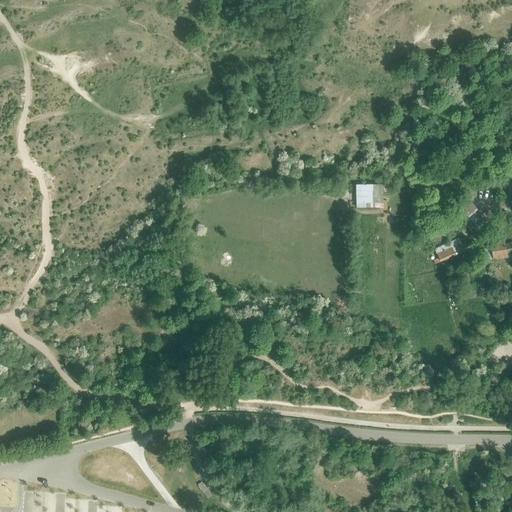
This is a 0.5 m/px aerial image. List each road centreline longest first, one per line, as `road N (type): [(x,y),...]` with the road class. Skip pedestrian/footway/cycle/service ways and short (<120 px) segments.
road 1 (unclassified): [(20,469),(189,423),(241,419),(511,440)]
road 2 (unknown): [(156,406),(184,377),(257,357),(296,385),(330,387),(364,404),(420,387),(511,389)]
road 3 (unclassified): [(20,469),(171,511)]
road 4 (unknown): [(454,392),(455,471),(468,511)]
